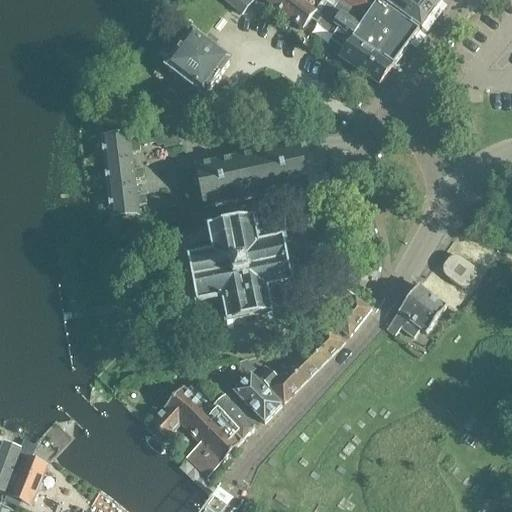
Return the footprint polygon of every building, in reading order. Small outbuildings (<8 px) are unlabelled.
[(248,0),(222,0),(242,17),(252,4),(248,0)] [(264,0),(304,30),(312,20),(318,25),(322,19),(314,13),(301,4),(295,0),(264,0)] [(304,0),(301,4),(314,13),(322,19),(328,23),(338,31),(391,69),(391,68),(392,69),(418,33),(371,0),(304,0)] [(438,0),(378,0),(420,30),(441,2),(438,0)] [(318,25),(317,26),(323,30),(328,23),(322,19),(318,25)] [(378,87),(391,69),(338,31),(332,40),(346,50),(340,59),(378,87)] [(165,70),(204,100),(232,64),(221,55),(224,51),(219,48),(216,52),(193,34),(165,70)] [(96,115),(91,119),(93,126),(98,129),(103,127),(106,121),(103,116),(96,115)] [(105,167),(133,164),(132,155),(140,155),(139,144),(131,145),(130,135),(120,136),(119,130),(105,128),(106,138),(102,138),(105,167)] [(155,135),(141,133),(144,148),(156,146),(155,135)] [(163,150),(168,149),(166,137),(155,135),(156,146),(157,147),(163,148),(163,150)] [(179,148),(178,138),(166,137),(168,149),(179,148)] [(201,167),(210,207),(308,187),(300,146),(201,167)] [(134,172),(133,164),(105,167),(108,192),(136,189),(135,181),(143,180),(142,171),(134,172)] [(137,198),(136,189),(108,192),(111,220),(139,217),(138,207),(146,206),(144,197),(137,198)] [(289,268),(284,244),(259,249),(255,224),(208,234),(213,258),(189,263),(198,309),(208,308),(210,320),(224,318),(227,330),(274,321),(269,296),(293,291),(289,268)] [(208,244),(192,247),(195,261),(211,258),(208,244)] [(443,270),(443,271),(443,273),(443,274),(444,275),(444,276),(445,278),(446,279),(459,288),(460,289),(461,290),(462,290),(464,290),(465,290),(466,290),(467,290),(469,290),(470,289),(471,288),(472,288),(472,287),(476,283),(476,282),(477,281),(477,279),(477,278),(478,277),(478,276),(477,275),(477,274),(477,273),(476,272),(475,271),(475,270),(474,269),(461,259),(459,259),(458,258),(457,258),(456,258),(455,258),(454,258),(453,258),(452,259),(451,259),(450,260),(449,261),(448,261),(444,266),(444,268),(443,269),(443,270)] [(397,316),(398,316),(387,331),(396,338),(401,331),(414,341),(420,333),(425,337),(446,308),(418,288),(397,316)] [(344,290),(323,316),(333,325),(333,326),(348,339),(371,312),(349,293),(344,290)] [(277,380),(293,396),(343,345),(324,325),(285,363),(290,368),(277,380)] [(282,406),(293,396),(277,380),(277,381),(268,373),(259,382),(282,406)] [(235,395),(234,396),(260,423),(263,426),(280,408),(251,379),(235,395)] [(253,430),(225,400),(226,399),(217,390),(204,402),(190,388),(185,393),(182,390),(162,412),(164,414),(152,427),(167,442),(180,428),(199,447),(187,460),(207,480),(238,445),(253,430)] [(0,456),(0,492),(5,493),(5,490),(21,449),(5,444),(0,456)] [(31,506),(46,469),(25,461),(20,474),(16,473),(7,496),(31,506)]
